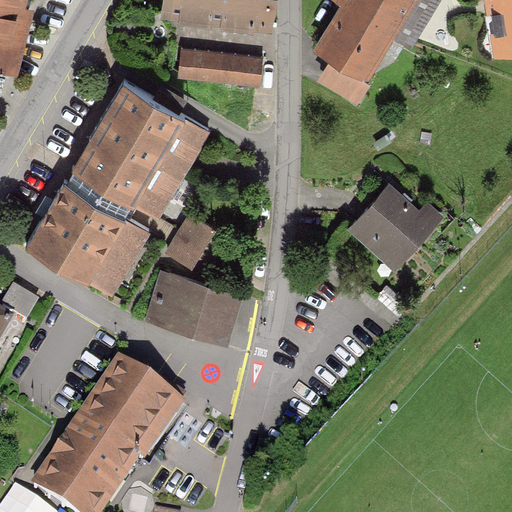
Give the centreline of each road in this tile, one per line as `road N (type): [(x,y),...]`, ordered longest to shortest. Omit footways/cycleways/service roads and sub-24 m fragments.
road 1 (residential): [(222,511),(270,345),(288,165),(292,0)]
road 2 (residential): [(100,0),(0,171)]
